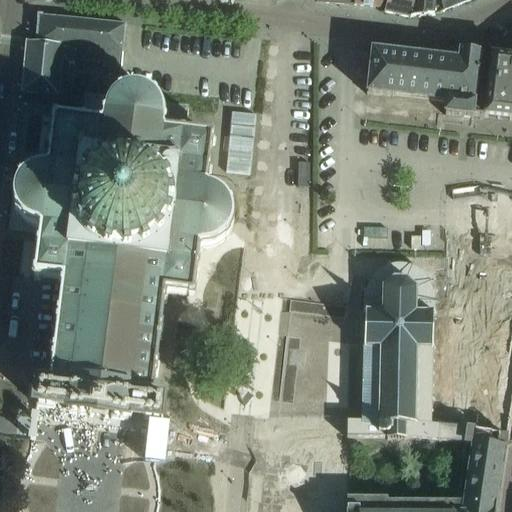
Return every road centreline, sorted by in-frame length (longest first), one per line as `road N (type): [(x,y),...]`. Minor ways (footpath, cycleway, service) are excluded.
road 1 (residential): [(292,18),(415,36),(509,0)]
road 2 (unclassified): [(292,18),(112,0)]
